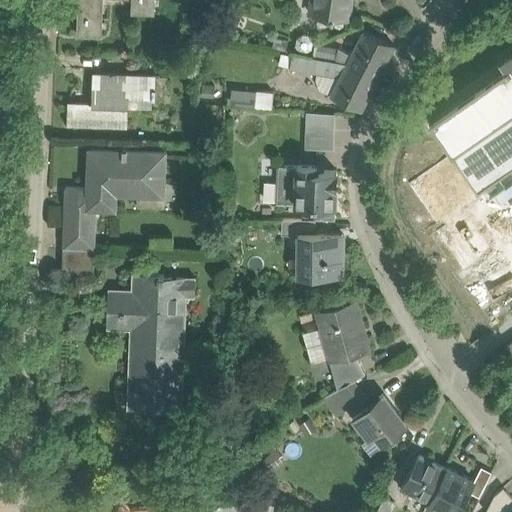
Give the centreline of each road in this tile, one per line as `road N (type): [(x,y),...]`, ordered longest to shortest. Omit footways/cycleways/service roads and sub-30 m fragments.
road 1 (residential): [(33,511),(48,0)]
road 2 (residential): [(454,0),(411,49),(380,108),(368,161),(369,209),(388,262),(439,348),(511,440)]
